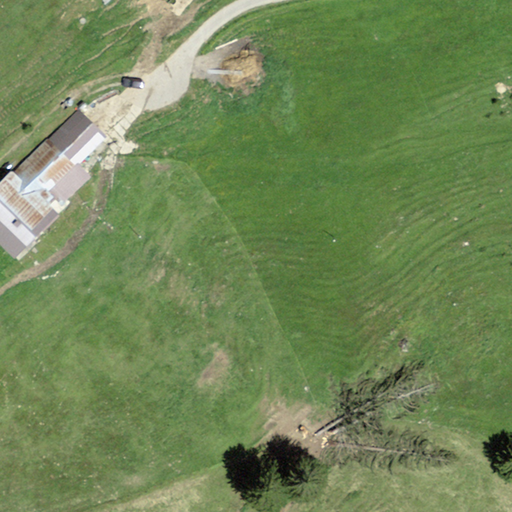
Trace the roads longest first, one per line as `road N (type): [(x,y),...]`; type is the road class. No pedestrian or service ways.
road 1 (track): [(275,511),(351,431),(389,421),(467,434),(511,453)]
road 2 (track): [(261,0),(117,122)]
